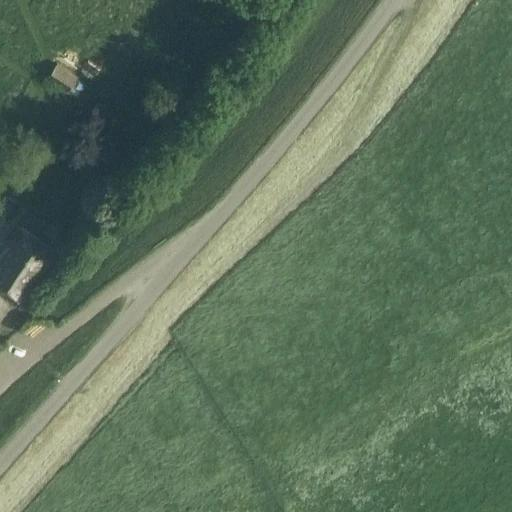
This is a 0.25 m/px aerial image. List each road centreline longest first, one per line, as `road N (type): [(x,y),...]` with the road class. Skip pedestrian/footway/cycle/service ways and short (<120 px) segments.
road 1 (unclassified): [(0,465),(229,206),(394,0)]
road 2 (track): [(416,0),(346,139)]
